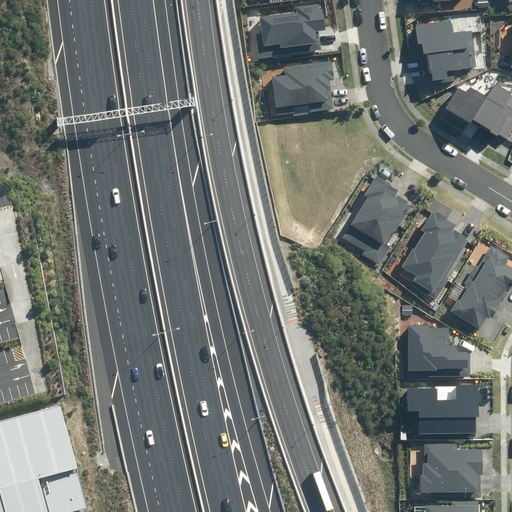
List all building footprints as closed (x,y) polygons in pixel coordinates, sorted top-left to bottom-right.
[(260,57),(321,48),(319,29),(326,28),(322,1),(296,5),(297,10),(261,15),(263,31),(256,32),(260,57)] [(450,19),(413,24),(415,42),(423,41),(429,83),(455,79),(453,69),(478,65),(472,29),(452,32),(450,19)] [(278,115),(334,108),(330,77),(332,77),(330,58),(285,64),(286,73),(273,75),(278,115)] [(446,106),(508,138),(511,131),(511,85),(509,89),(493,81),(486,95),(468,86),(466,90),(457,85),(446,106)] [(343,235),(364,248),(362,252),(379,262),(391,242),(385,239),(411,195),(386,180),(379,176),(375,174),(364,192),(368,194),(343,235)] [(413,279),(432,290),(466,234),(453,226),(455,222),(434,209),(422,228),(425,230),(403,265),(416,273),(413,279)] [(508,256),(490,246),(478,268),(474,265),(463,284),(465,284),(450,311),(479,327),(485,317),(492,320),(511,283),(511,268),(504,264),(508,256)] [(409,368),(467,367),(466,349),(456,349),(456,342),(449,342),(449,326),(429,326),(429,323),(408,323),(409,368)] [(418,409),(419,429),(477,428),(476,384),(455,384),(456,397),(437,397),(437,385),(406,385),(406,409),(418,409)] [(61,408),(0,423),(0,490),(5,511),(66,511),(87,507),(61,408)] [(422,490),(478,489),(478,472),(482,471),(482,446),(458,446),(458,442),(424,443),(425,461),(421,461),(422,490)] [(424,503),(424,511),(477,511),(477,502),(424,503)]
